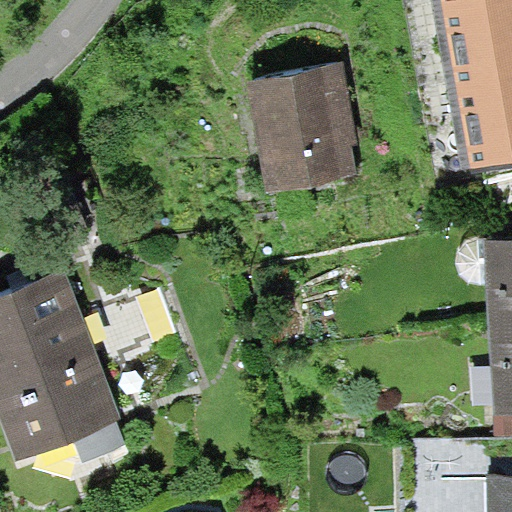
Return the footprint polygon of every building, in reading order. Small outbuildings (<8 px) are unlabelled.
[(440,0),(431,0),(462,171),(471,169),(463,122),(455,81),(448,39),(441,3),(440,0)] [(511,0),(455,0),(441,3),(448,39),(511,27),(511,0)] [(511,27),(448,39),(455,81),(511,70),(511,27)] [(343,64),(248,82),(268,193),(357,177),(352,145),(358,144),(343,64)] [(511,113),(511,70),(455,81),(463,122),(511,113)] [(511,113),(463,122),(471,169),(511,161),(511,113)] [(490,323),(511,321),(511,233),(485,235),(490,323)] [(65,273),(0,297),(0,419),(16,462),(122,422),(65,273)] [(511,321),(490,323),(495,414),(511,413),(511,321)] [(511,511),(511,473),(486,474),(486,511),(511,511)]
